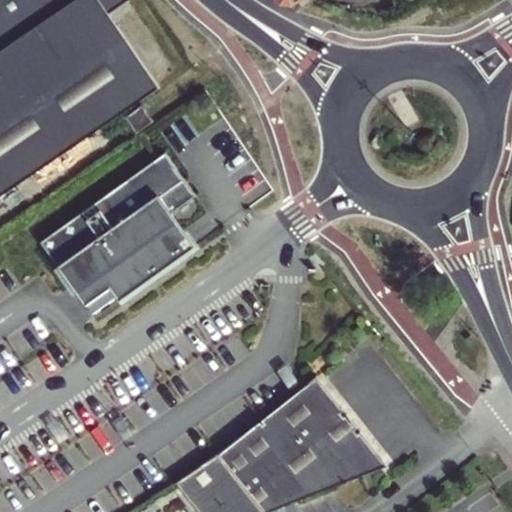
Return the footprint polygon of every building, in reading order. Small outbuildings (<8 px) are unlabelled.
[(130,0),(0,0),(0,198),(161,88),(110,14),(130,0)] [(304,0),(275,0),(280,6),(291,8),(304,0)] [(142,107),(127,118),(138,134),(154,123),(142,107)] [(176,160),(166,145),(106,189),(42,236),(86,297),(92,292),(103,307),(196,238),(172,206),(159,188),(182,171),(174,161),(176,160)] [(182,171),(159,188),(172,206),(196,188),(176,160),(174,161),(182,171)] [(92,292),(86,297),(97,311),(103,307),(92,292)] [(301,386),(221,448),(179,476),(205,511),(257,511),(364,469),(367,471),(390,462),(364,427),(361,430),(358,426),(357,425),(353,427),(344,416),(348,413),(346,411),(344,408),(347,405),(321,371),(301,386)] [(350,409),(346,411),(348,413),(344,416),(353,427),(357,425),(358,426),(361,423),(350,409)]
